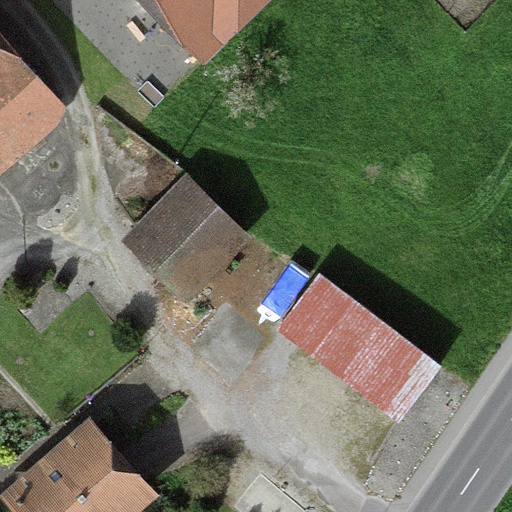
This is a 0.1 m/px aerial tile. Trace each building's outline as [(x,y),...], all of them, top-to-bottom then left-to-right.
[(164,0),(213,49),(261,0),(164,0)] [(0,153),(59,102),(0,34),(0,153)] [(132,237),(186,290),(243,231),(189,178),(132,237)] [(440,363),(320,271),(281,322),(402,413),(440,363)] [(120,511),(146,490),(90,426),(11,496),(24,511),(120,511)]
